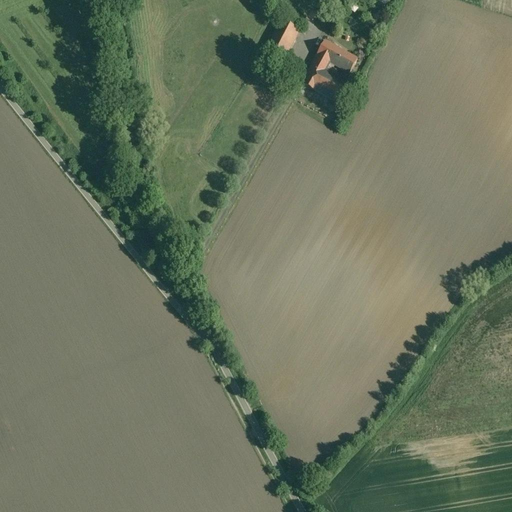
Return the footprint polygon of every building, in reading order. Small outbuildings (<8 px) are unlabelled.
[(300,31),(282,22),(267,50),(285,60),(300,31)] [(358,60),(326,42),(308,74),(321,81),(327,71),(331,64),(350,75),(358,60)] [(285,60),(267,50),(263,59),(280,68),(285,60)] [(287,79),(264,67),(257,80),(280,93),(287,79)] [(327,71),(321,81),(308,74),(303,85),(335,103),(346,81),(327,71)]
